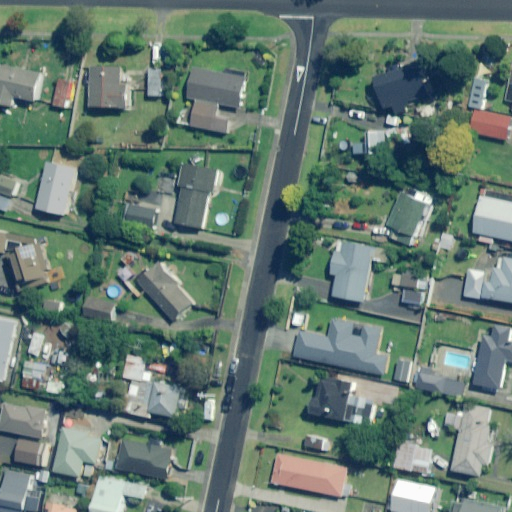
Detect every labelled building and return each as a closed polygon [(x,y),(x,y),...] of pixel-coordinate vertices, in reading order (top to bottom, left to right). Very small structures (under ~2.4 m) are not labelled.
[(511,62),(503,100),(511,102),(511,62)] [(44,74),(4,65),(0,79),(0,104),(14,107),(17,97),(38,102),(44,74)] [(411,113),(408,104),(432,96),(423,65),(379,79),(389,110),(396,107),(399,116),(411,113)] [(123,85),(123,68),(93,68),(92,108),(130,108),(131,85),(123,85)] [(167,70),(152,69),(150,96),(165,97),(167,70)] [(246,78),(194,70),(189,99),(197,100),(193,128),(228,133),(230,120),(218,118),(220,105),(241,108),(246,78)] [(482,109),(487,81),(474,79),(469,106),(482,109)] [(71,84),(60,82),(55,106),(65,108),(71,84)] [(511,118),(476,110),(471,132),(506,140),(511,118)] [(383,113),(365,112),(365,120),(383,121),(383,113)] [(387,154),(386,133),(366,133),(367,155),(387,154)] [(78,169),(49,163),(39,209),(67,216),(78,169)] [(219,172),(186,163),(180,186),(187,188),(177,222),(203,230),(219,172)] [(20,182),(0,174),(0,191),(15,197),(20,182)] [(428,203),(403,193),(389,226),(395,228),(391,238),(411,246),(428,203)] [(13,200),(0,195),(0,208),(9,212),(13,200)] [(492,244),(493,237),(511,240),(511,203),(482,197),(475,233),(481,234),(479,241),(492,244)] [(158,210),(129,205),(125,225),(155,230),(158,210)] [(54,283),(38,237),(0,232),(0,252),(7,253),(21,294),(54,283)] [(454,236),(443,233),(441,243),(435,242),(434,247),(451,251),(454,236)] [(391,250),(340,241),(334,275),(339,276),(335,297),(367,303),(374,260),(389,263),(391,250)] [(511,257),(501,256),(498,274),(468,269),(463,297),(511,306),(511,257)] [(196,303),(161,265),(140,283),(175,322),(196,303)] [(428,280),(396,275),(394,285),(426,290),(428,280)] [(424,293),(413,292),(412,304),(423,305),(424,293)] [(116,304),(90,299),(86,317),(113,322),(116,304)] [(62,313),(63,303),(46,303),(46,312),(62,313)] [(19,322),(0,318),(0,381),(7,383),(19,322)] [(366,327),(365,331),(355,328),(356,325),(334,320),(331,337),(302,330),(296,357),(385,376),(389,358),(377,355),(382,330),(366,327)] [(76,328),(67,322),(61,331),(70,337),(76,328)] [(511,327),(498,325),(496,338),(486,336),(484,347),(477,346),(470,387),(503,393),(508,362),(511,362),(511,327)] [(148,359),(130,355),(124,378),(133,380),(125,412),(151,419),(152,412),(178,418),(185,388),(153,380),(154,374),(145,372),(148,359)] [(36,359),(28,358),(25,373),(33,374),(36,359)] [(412,364),(400,361),(396,380),(408,382),(412,364)] [(466,383),(422,374),(419,389),(463,398),(466,383)] [(25,377),(22,387),(37,392),(40,382),(25,377)] [(355,384),(321,377),(314,415),(370,426),(374,408),(351,403),(355,384)] [(63,384),(50,382),(48,392),(61,394),(63,384)] [(48,412),(5,405),(0,432),(43,439),(48,412)] [(493,410),(469,405),(467,417),(450,413),(447,426),(463,430),(455,472),(483,477),(486,464),(492,465),(500,424),(491,422),(493,410)] [(103,434),(63,427),(55,473),(81,478),(84,461),(97,464),(103,434)] [(332,440),(307,434),(304,445),(329,451),(332,440)] [(174,451),(123,440),(117,469),(168,480),(174,451)] [(419,445),(401,441),(396,468),(429,475),(434,451),(418,448),(419,445)] [(349,468),(279,455),(274,484),(349,498),(352,485),(346,484),(349,468)] [(24,511),(25,506),(38,508),(39,498),(27,496),(31,477),(8,473),(0,511),(24,511)] [(93,511),(122,511),(126,495),(146,499),(149,487),(101,478),(93,511)] [(432,511),(437,489),(399,481),(393,511),(395,511),(394,511),(432,511)] [(78,511),(80,500),(49,494),(45,511),(78,511)] [(503,511),(504,510),(458,498),(454,511),(503,511)]
